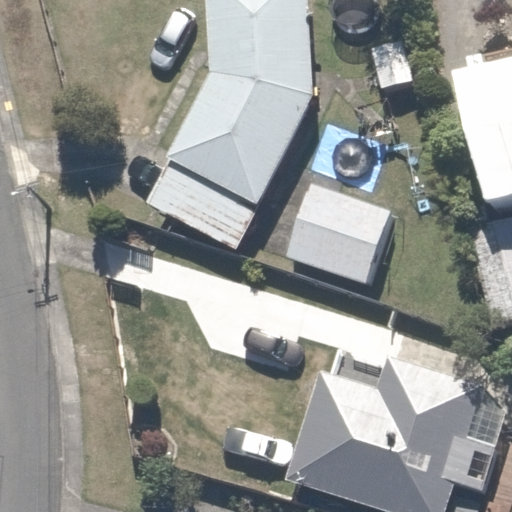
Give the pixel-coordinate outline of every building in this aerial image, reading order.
[(178,164),(265,205),(314,98),(315,0),(217,0),(216,83),(178,164)] [(412,34),(377,37),(382,94),(416,92),(412,34)] [(511,85),(487,91),(511,195),(511,85)] [(258,214),(174,168),(152,209),(236,254),(258,214)] [(398,217),(324,189),(297,259),(372,287),(398,217)] [(511,328),(511,217),(469,233),(504,331),(511,328)] [(388,511),(450,511),(489,390),(340,342),(295,482),(388,511)]
